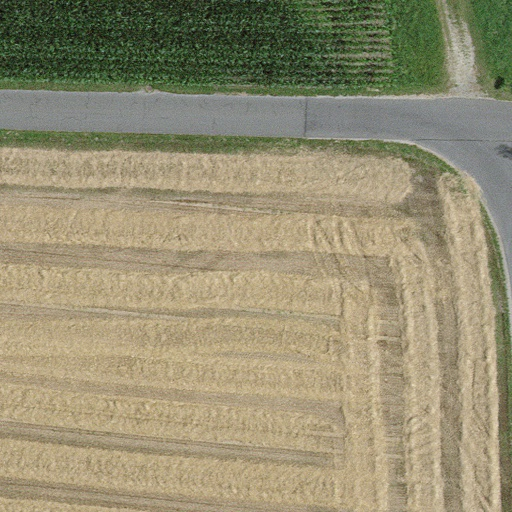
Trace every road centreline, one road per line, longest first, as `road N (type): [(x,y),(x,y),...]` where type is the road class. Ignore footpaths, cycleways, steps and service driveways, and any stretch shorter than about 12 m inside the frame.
road 1 (residential): [(0,114),(511,127)]
road 2 (track): [(450,0),(479,127)]
